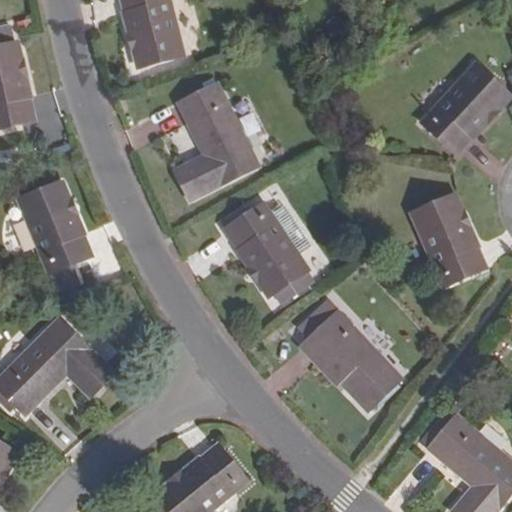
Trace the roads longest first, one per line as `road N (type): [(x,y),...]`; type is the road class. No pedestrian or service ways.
road 1 (residential): [(225,385),(157,281),(116,189),(65,0)]
road 2 (residential): [(42,511),(136,428),(225,385)]
road 3 (residential): [(357,511),(225,385)]
